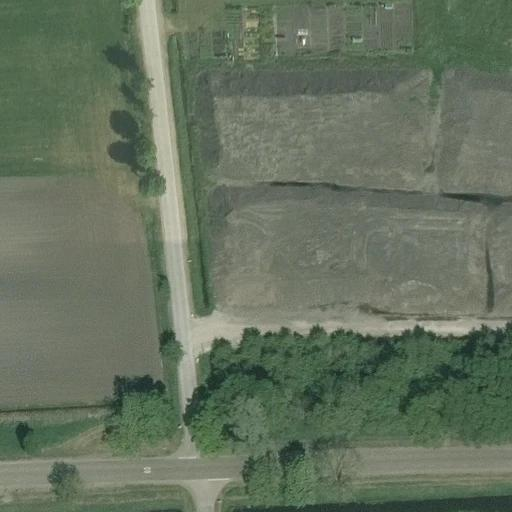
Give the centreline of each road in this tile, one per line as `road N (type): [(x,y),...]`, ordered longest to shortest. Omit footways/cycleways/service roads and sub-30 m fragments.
road 1 (unclassified): [(146,0),(200,468)]
road 2 (unclassified): [(200,468),(511,464)]
road 3 (unclassified): [(0,477),(200,468)]
